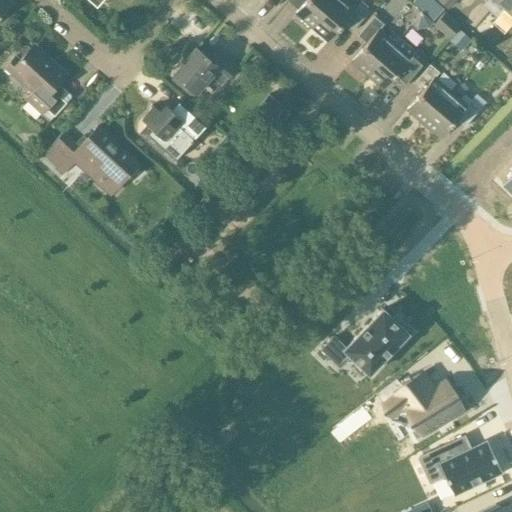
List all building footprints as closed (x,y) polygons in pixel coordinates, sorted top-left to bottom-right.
[(0,0),(0,14),(11,3),(7,0),(0,0)] [(305,0),(295,12),(312,27),(335,0),(305,0)] [(360,4),(355,9),(344,0),(335,0),(312,27),(329,41),(344,24),(353,31),(369,12),(360,4)] [(438,0),(447,8),(448,9),(455,0),(438,0)] [(487,0),(483,5),(490,12),(499,0),(487,0)] [(511,0),(499,0),(490,12),(497,18),(505,9),(511,15),(511,0)] [(434,25),(449,38),(460,25),(445,12),(434,25)] [(366,43),(351,61),(367,74),(368,75),(395,43),(394,43),(379,29),(384,24),(381,22),(375,16),(374,16),(358,36),(366,43)] [(461,51),(472,40),(459,29),(449,40),(461,51)] [(395,43),(368,75),(385,90),(392,82),(393,80),(402,88),(426,60),(416,51),(400,38),(395,43)] [(67,100),(54,88),(64,77),(32,47),(21,59),(16,55),(3,68),(30,93),(25,99),(42,115),(43,114),(50,120),(67,100)] [(196,48),(175,73),(197,93),(211,77),(221,85),(229,77),(230,78),(232,75),(239,66),(218,48),(209,59),(196,48)] [(413,83),(422,91),(407,108),(423,123),(451,91),(435,78),(439,72),(430,64),(413,83)] [(451,91),(423,123),(441,138),(456,120),(464,127),(480,108),(471,99),(465,94),(460,99),(451,91)] [(290,114),(269,95),(258,107),(280,126),(290,114)] [(181,98),(171,109),(166,105),(160,111),(154,106),(143,119),(148,123),(139,133),(171,162),(208,123),(181,98)] [(62,175),(77,160),(112,192),(138,164),(98,127),(80,147),(63,131),(40,156),(62,175)] [(511,171),(502,182),(511,191),(511,171)] [(334,336),(322,349),(340,367),(351,355),(369,373),(408,333),(383,308),(345,347),(334,336)] [(421,373),(395,393),(404,405),(421,433),(463,409),(446,381),(433,389),(421,373)] [(361,407),(329,432),(339,445),(371,420),(361,407)] [(464,436),(418,457),(430,482),(444,475),(454,495),(502,472),(487,440),(463,452),(457,441),(465,437),(464,436)] [(511,511),(511,502),(498,509),(496,504),(478,511),(511,511)]
